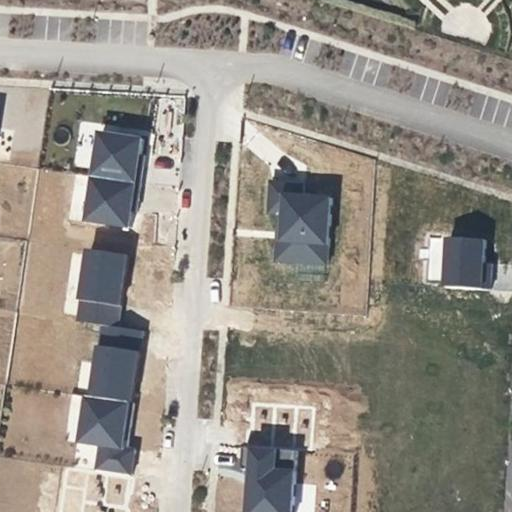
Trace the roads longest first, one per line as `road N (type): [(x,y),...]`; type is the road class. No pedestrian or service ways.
road 1 (residential): [(184,511),(213,67)]
road 2 (residential): [(213,67),(274,72),(511,142)]
road 3 (residential): [(0,57),(213,67)]
